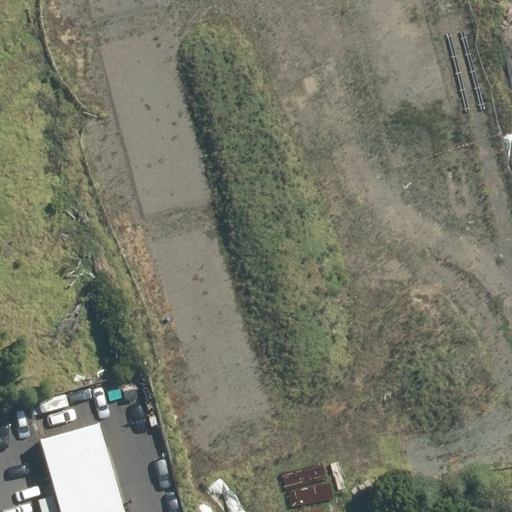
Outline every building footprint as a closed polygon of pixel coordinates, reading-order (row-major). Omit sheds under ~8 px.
[(71,0),(79,30),(146,13),(143,0),(71,0)] [(329,0),(369,163),(442,146),(406,0),(329,0)] [(81,47),(176,428),(247,410),(152,30),(81,47)] [(403,179),(445,349),(504,335),(461,164),(403,179)] [(352,253),(333,258),(340,283),(358,278),(352,253)] [(314,261),(286,269),(299,320),(327,313),(314,261)] [(511,410),(402,441),(417,494),(511,467),(511,410)] [(116,511),(93,429),(36,444),(54,511),(116,511)] [(334,443),(188,485),(195,511),(344,511),(353,510),(334,443)]
